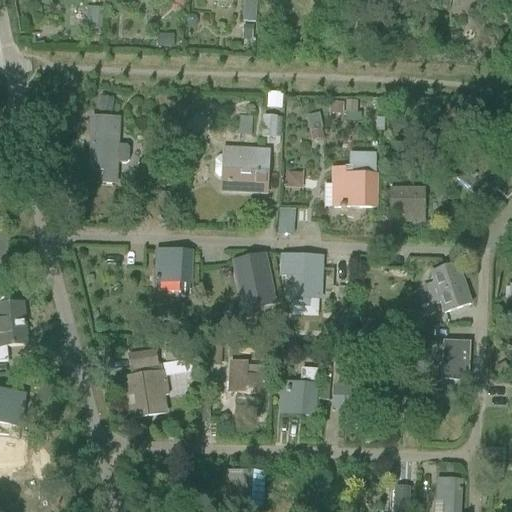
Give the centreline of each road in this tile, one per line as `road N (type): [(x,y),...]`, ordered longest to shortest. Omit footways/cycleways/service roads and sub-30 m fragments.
road 1 (residential): [(472,461),(481,275),(458,255),(43,237)]
road 2 (residential): [(494,86),(8,67)]
road 3 (residential): [(472,461),(99,446)]
road 4 (residential): [(99,446),(49,269)]
road 5 (residential): [(43,237),(8,67)]
